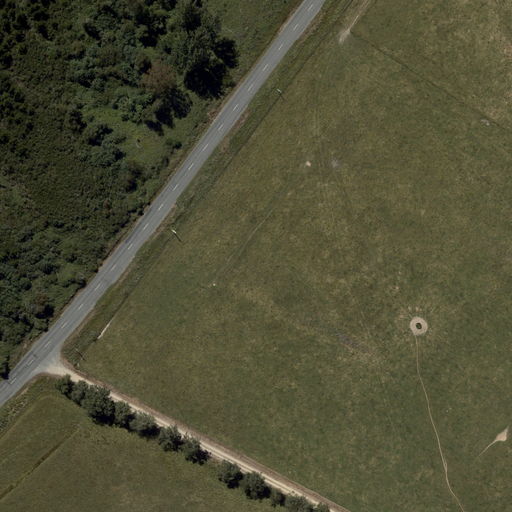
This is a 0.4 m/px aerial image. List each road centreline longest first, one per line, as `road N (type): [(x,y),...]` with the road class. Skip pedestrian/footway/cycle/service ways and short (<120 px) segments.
road 1 (unclassified): [(36,356),(317,0)]
road 2 (unclassified): [(325,511),(36,356)]
